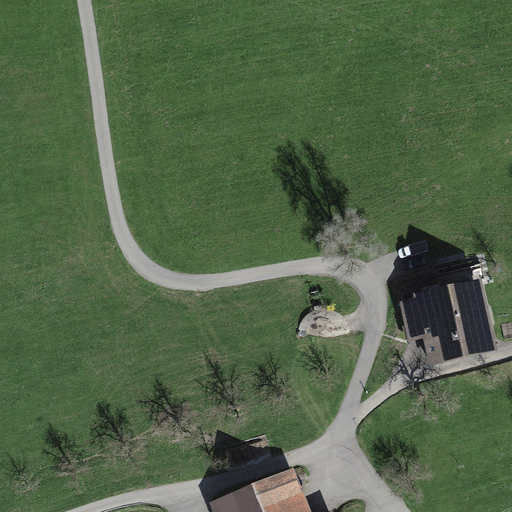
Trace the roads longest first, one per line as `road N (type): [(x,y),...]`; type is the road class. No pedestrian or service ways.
road 1 (unclassified): [(84,0),(113,202),(129,250),(153,271),(185,282),(331,265),(359,274),(374,292),(376,319),(342,442)]
road 2 (unclassified): [(88,511),(203,487),(342,442)]
road 3 (track): [(511,352),(426,372),(350,411)]
